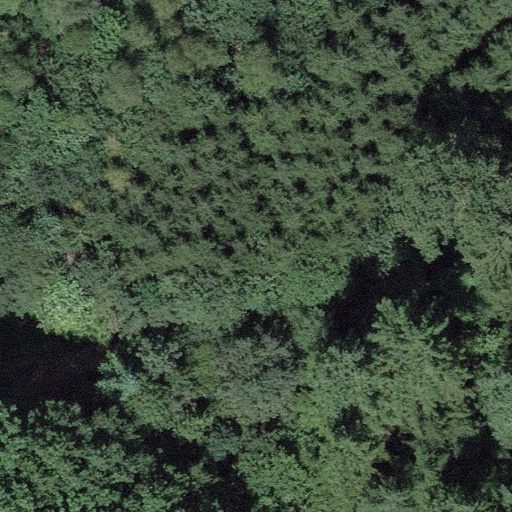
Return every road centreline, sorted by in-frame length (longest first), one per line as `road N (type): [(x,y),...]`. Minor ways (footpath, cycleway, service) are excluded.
road 1 (track): [(0,389),(79,357),(367,301),(511,215)]
road 2 (track): [(0,403),(192,511)]
